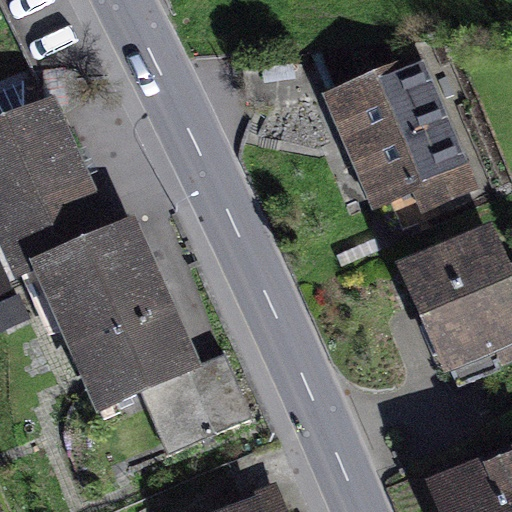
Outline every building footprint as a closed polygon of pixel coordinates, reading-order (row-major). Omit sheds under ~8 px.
[(422,215),(480,191),(423,54),(323,97),(372,215),(414,195),(422,215)] [(31,265),(114,228),(53,98),(0,121),(0,244),(13,273),(31,265)] [(225,358),(202,367),(136,218),(114,228),(31,265),(97,416),(142,395),(169,459),(252,419),(225,358)] [(502,369),(511,364),(511,265),(510,267),(494,226),(396,268),(445,379),(496,356),(502,369)] [(437,511),(511,511),(511,448),(426,484),(437,511)] [(288,511),(277,485),(241,499),(243,504),(222,511),(288,511)]
